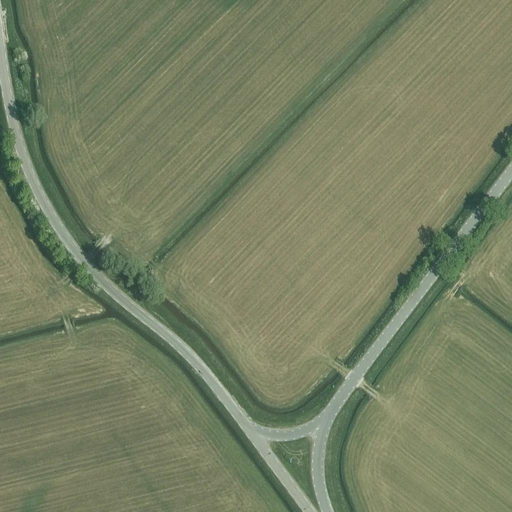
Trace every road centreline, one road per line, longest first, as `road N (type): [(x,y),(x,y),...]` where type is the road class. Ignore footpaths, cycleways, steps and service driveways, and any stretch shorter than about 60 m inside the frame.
road 1 (tertiary): [(249,430),(189,356),(69,244),(30,177),(0,47)]
road 2 (tertiary): [(325,422),(511,172)]
